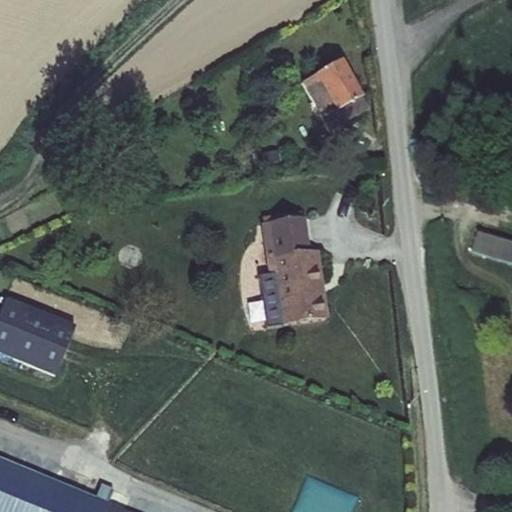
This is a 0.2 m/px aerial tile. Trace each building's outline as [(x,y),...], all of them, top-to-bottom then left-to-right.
[(289,76),(317,125),(357,101),(329,54),(289,76)] [(240,330),(300,328),(297,259),(289,259),(287,224),(247,226),(250,276),(238,277),(240,330)] [(511,239),(481,231),(475,252),(511,262),(511,239)] [(511,263),(497,259),(492,278),(511,284),(511,263)] [(33,316),(16,360),(86,386),(104,342),(33,316)] [(186,511),(0,436),(0,511),(186,511)]
